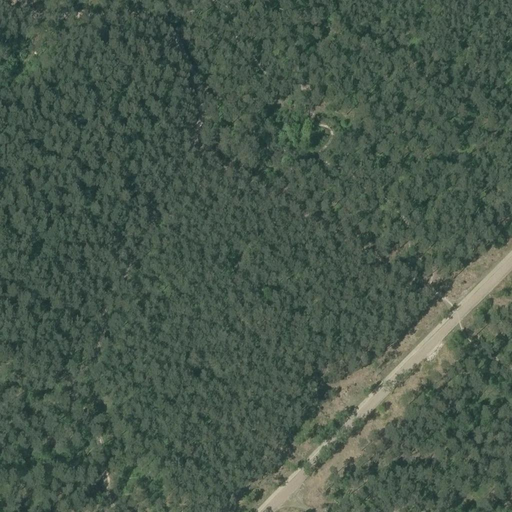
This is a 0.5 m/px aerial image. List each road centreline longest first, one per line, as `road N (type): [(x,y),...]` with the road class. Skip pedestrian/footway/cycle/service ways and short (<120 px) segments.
road 1 (track): [(191,146),(103,308),(98,346),(73,388),(97,433),(112,511)]
road 2 (track): [(287,489),(511,262)]
road 3 (track): [(191,146),(447,302)]
road 4 (track): [(22,0),(42,16),(140,17),(170,29),(202,107),(191,146)]
